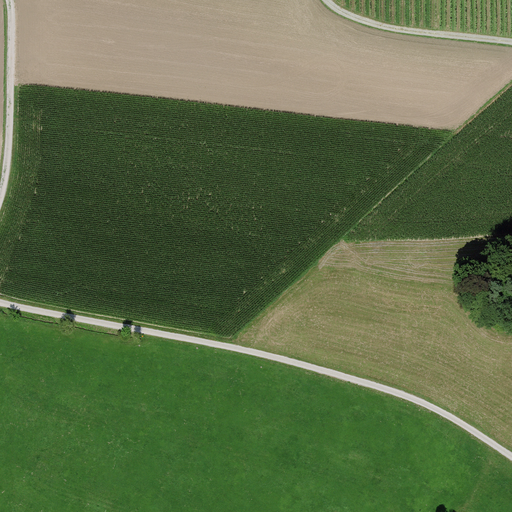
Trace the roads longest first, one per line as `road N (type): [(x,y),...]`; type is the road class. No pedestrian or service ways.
road 1 (track): [(0,301),(236,348),(378,390),(511,456)]
road 2 (track): [(11,0),(11,138),(0,203)]
road 3 (track): [(324,0),(344,18),(511,40)]
